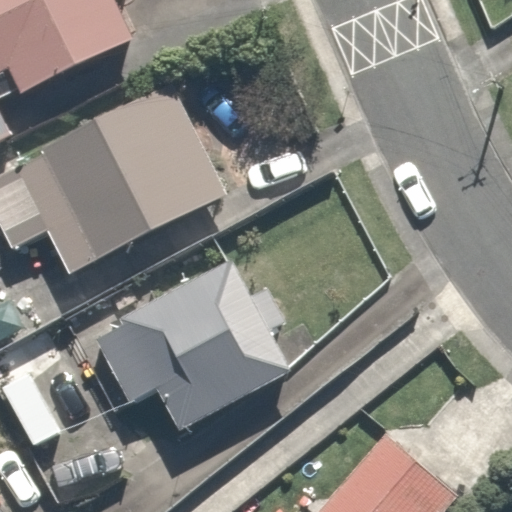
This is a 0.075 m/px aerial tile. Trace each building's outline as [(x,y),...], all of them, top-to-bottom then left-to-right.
[(159,65),(125,0),(0,0),(0,90),(25,77),(48,122),(159,65)] [(242,227),(186,100),(0,182),(0,205),(28,268),(67,252),(86,295),(242,227)] [(0,167),(17,158),(0,125),(0,167)] [(0,350),(46,329),(12,258),(0,263),(0,350)] [(265,308),(251,278),(106,350),(142,422),(172,407),(193,448),(312,389),(290,343),(305,336),(286,298),(265,308)] [(46,385),(15,400),(46,465),(77,450),(46,385)] [(341,511),(472,511),(404,448),(341,511)]
